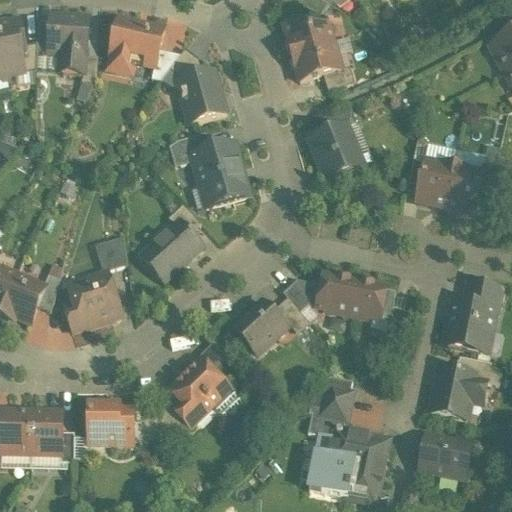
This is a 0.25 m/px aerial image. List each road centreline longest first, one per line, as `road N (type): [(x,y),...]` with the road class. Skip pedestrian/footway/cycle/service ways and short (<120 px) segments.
road 1 (residential): [(272,237),(135,353),(72,371),(0,353)]
road 2 (residential): [(235,31),(263,58),(273,93),(272,237)]
road 3 (residential): [(449,258),(272,237)]
road 4 (residential): [(449,258),(412,427)]
road 5 (residential): [(94,0),(235,31)]
